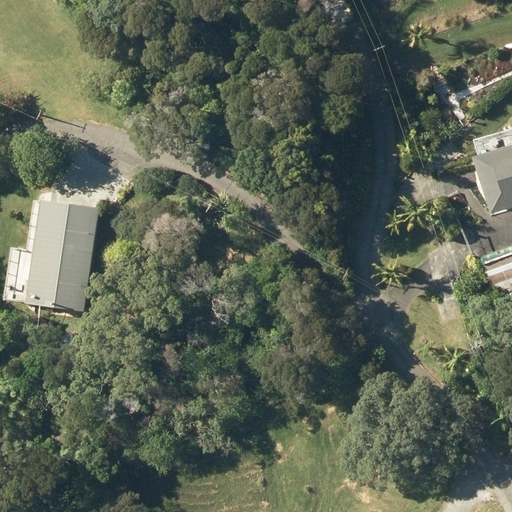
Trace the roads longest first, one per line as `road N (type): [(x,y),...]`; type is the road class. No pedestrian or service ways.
road 1 (unknown): [(391,337),(368,278),(371,200),(390,131),(391,85),(351,0)]
road 2 (residential): [(511,511),(391,337)]
